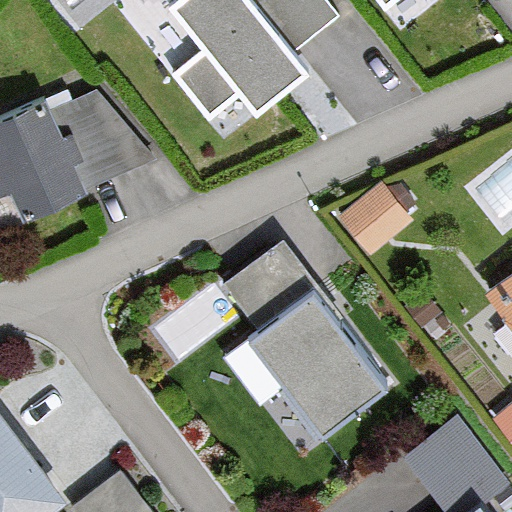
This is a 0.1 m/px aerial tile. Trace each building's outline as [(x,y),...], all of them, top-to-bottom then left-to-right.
[(304,61),(256,0),(178,0),(211,41),(177,67),(209,108),(244,81),(257,97),(304,61)] [(75,184),(34,98),(0,117),(0,207),(23,217),(75,184)] [(407,218),(374,187),(333,216),(361,254),(407,218)] [(377,383),(273,242),(211,286),(311,434),(377,383)] [(511,261),(480,286),(511,330),(511,261)] [(0,415),(0,511),(44,511),(65,497),(0,415)] [(452,416),(397,451),(439,511),(470,511),(497,492),(452,416)] [(81,511),(163,511),(120,455),(68,495),(81,511)]
